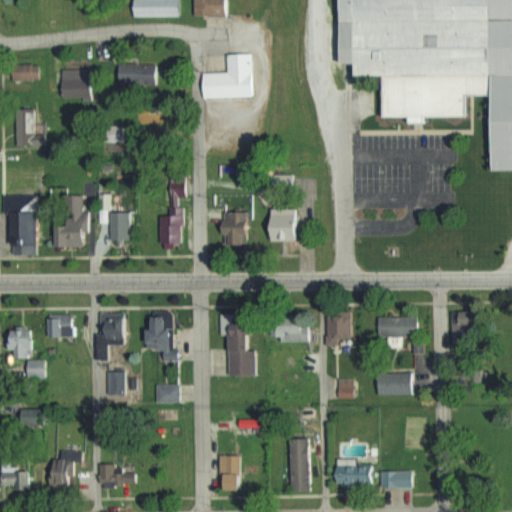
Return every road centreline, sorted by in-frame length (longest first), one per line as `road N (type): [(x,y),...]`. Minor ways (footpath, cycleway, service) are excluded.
road 1 (primary): [(511,280),(0,283)]
road 2 (residential): [(200,150),(198,49),(184,32),(0,40)]
road 3 (residential): [(445,511),(442,281)]
road 4 (residential): [(196,511),(197,283)]
road 5 (residential): [(197,283),(200,150)]
